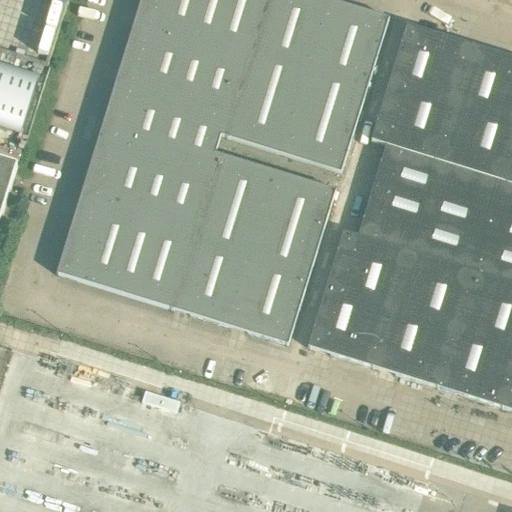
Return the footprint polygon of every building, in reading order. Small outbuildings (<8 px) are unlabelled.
[(141,0),(129,42),(245,78),(268,0),(141,0)] [(319,0),(268,0),(245,78),(230,125),(225,141),(283,158),(331,4),(319,0)] [(331,4),(283,158),(341,176),(389,21),(331,4)] [(341,231),(309,355),(511,407),(511,59),(404,31),(374,142),(385,145),(361,236),(341,231)] [(129,42),(114,90),(230,125),(245,78),(129,42)] [(0,128),(20,135),(39,77),(0,64),(0,128)] [(220,158),(225,141),(230,125),(114,90),(100,138),(215,173),(220,158)] [(100,138),(85,185),(200,221),(215,173),(100,138)] [(172,313),(230,331),(278,176),(220,158),(215,173),(200,221),(172,313)] [(0,224),(17,169),(0,163),(0,224)] [(278,176),(230,331),(288,348),(336,193),(278,176)] [(56,277),(172,313),(200,221),(85,185),(56,277)]
